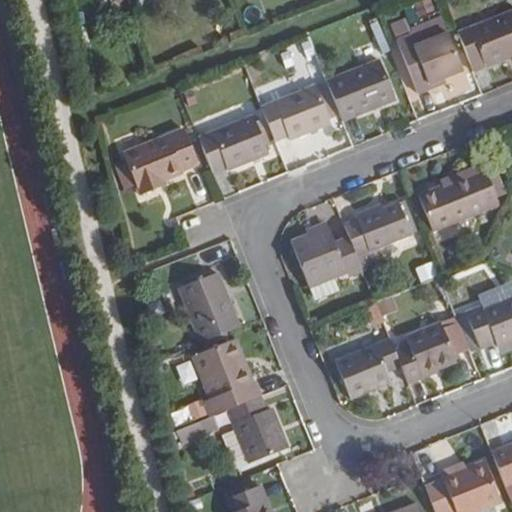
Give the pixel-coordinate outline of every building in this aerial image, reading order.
[(511,57),(511,11),(458,33),(474,72),(511,57)] [(449,35),(443,22),(411,35),(416,48),(449,35)] [(431,84),(463,72),(449,35),(416,48),(411,35),(396,42),(417,95),(433,89),(431,84)] [(394,101),(380,61),(327,82),(343,121),(394,101)] [(329,123),(314,86),(260,106),(274,141),(286,136),(288,140),(329,123)] [(267,155),(253,117),(198,138),(212,171),(225,167),(226,170),(267,155)] [(196,163),(183,128),(121,152),(138,195),(159,187),(157,183),(163,180),(182,173),(181,169),(196,163)] [(467,171),(468,176),(441,187),(417,197),(431,231),(498,205),(482,165),(467,171)] [(467,171),(440,182),(441,187),(468,176),(467,171)] [(354,217),(355,220),(344,225),(349,238),(357,256),(361,267),(383,259),(378,248),(410,235),(397,204),(375,213),(373,210),(354,217)] [(361,267),(357,256),(349,238),(335,243),(327,227),(290,242),(308,288),(332,279),(361,267)] [(433,261),(415,268),(421,283),(439,276),(433,261)] [(194,331),(197,330),(201,343),(235,329),(230,316),(233,315),(217,275),(178,291),(194,331)] [(332,279),(308,288),(311,296),(317,298),(333,292),(335,287),(332,279)] [(511,299),(483,311),(482,309),(465,316),(479,351),(496,345),(498,349),(511,343),(511,299)] [(406,339),(410,347),(395,353),(401,368),(409,386),(422,381),(421,377),(455,363),(440,325),(406,339)] [(210,400),(205,402),(210,417),(212,416),(227,410),(258,398),(261,397),(255,382),(249,384),(241,361),(244,360),(236,340),(193,357),(210,400)] [(391,383),(387,374),(401,368),(395,353),(391,340),(335,362),(350,401),(391,383)] [(271,409),(265,412),(258,398),(227,410),(248,464),(287,449),(271,409)] [(210,417),(177,430),(183,446),(218,432),(212,416),(210,417)] [(511,445),(492,453),(506,486),(511,501),(511,445)] [(459,474),(456,468),(440,473),(444,485),(454,511),(482,511),(494,507),(501,505),(495,490),(506,486),(495,461),(485,465),(485,463),(459,474)] [(454,511),(444,485),(427,492),(434,511),(454,511)] [(232,511),(266,511),(263,503),(266,502),(260,487),(228,501),(232,511)]
